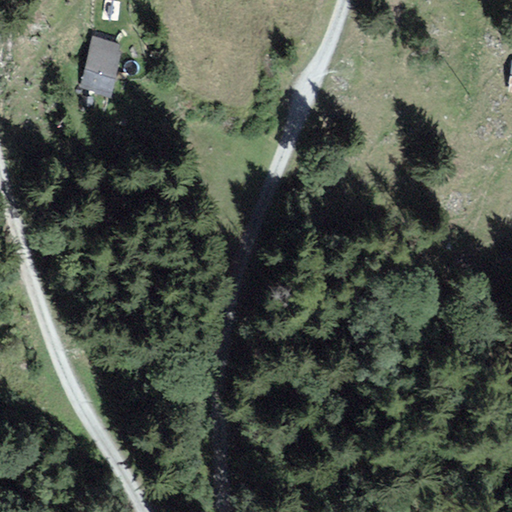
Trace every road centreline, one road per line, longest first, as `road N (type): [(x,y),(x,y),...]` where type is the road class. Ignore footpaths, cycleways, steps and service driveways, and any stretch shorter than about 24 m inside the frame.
road 1 (track): [(344,0),(249,244),(223,396),(225,511)]
road 2 (track): [(144,511),(70,386),(0,174)]
